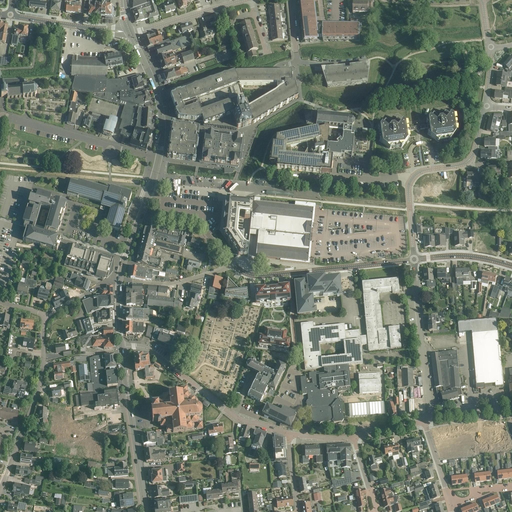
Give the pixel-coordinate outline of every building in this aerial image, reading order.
[(42,0),(39,0),(39,2),(35,1),(35,2),(29,1),(29,2),(28,2),(27,5),(29,5),(29,8),(38,9),(39,2),(42,3),(42,0),(43,0),(42,0)] [(39,2),(38,9),(44,10),(45,10),(46,8),(46,3),(45,0),(42,0),(43,0),(42,0),(42,3),(39,2)] [(50,11),(60,12),(61,4),(60,4),(60,0),(58,0),(52,0),(52,3),(50,11)] [(65,2),(64,8),(66,8),(66,13),(78,14),(78,10),(80,10),(81,7),(80,6),(81,3),(77,2),(77,4),(76,4),(71,3),(71,0),(65,0),(65,2)] [(94,0),(90,0),(89,0),(88,15),(95,15),(96,1),(95,1),(94,0)] [(95,15),(95,16),(103,17),(103,11),(103,5),(102,5),(102,0),(98,0),(98,1),(96,1),(95,15)] [(102,0),(102,5),(103,5),(103,11),(103,17),(105,17),(105,19),(113,20),(113,18),(114,7),(112,7),(110,7),(110,6),(110,0),(102,0)] [(131,0),(132,0),(133,0),(133,1),(133,8),(147,3),(145,0),(131,0)] [(132,9),(133,12),(136,23),(144,20),(147,19),(147,20),(148,20),(148,19),(159,16),(158,16),(153,0),(147,0),(148,3),(132,9)] [(176,0),(179,9),(186,7),(185,3),(193,0),(176,0)] [(301,9),(314,7),(313,0),(309,0),(300,1),(301,9)] [(162,12),(165,11),(166,13),(175,11),(172,1),(167,2),(168,5),(160,7),(162,12)] [(350,9),(353,9),(353,14),(359,14),(359,12),(360,1),(353,1),(350,1),(350,9)] [(360,1),(359,12),(362,12),(366,13),(366,14),(368,14),(368,9),(372,9),(372,2),(369,2),(360,1)] [(302,16),(315,15),(314,7),(301,9),(302,16)] [(210,23),(213,22),(214,25),(221,23),(218,15),(212,17),(212,18),(208,19),(210,23)] [(302,16),(303,24),(316,22),(315,15),(302,16)] [(249,21),(239,24),(239,25),(240,27),(241,30),(240,30),(243,41),(244,45),(245,47),(245,48),(249,59),(257,57),(255,51),(258,50),(257,46),(256,47),(255,42),(256,41),(254,35),(253,35),(251,30),(252,30),(249,21)] [(303,24),(304,30),(317,29),(316,22),(303,24)] [(0,42),(5,43),(6,36),(7,36),(8,25),(0,23),(0,42)] [(182,34),(193,31),(194,34),(198,33),(196,27),(193,28),(191,24),(187,25),(184,26),(185,26),(180,28),(181,30),(178,30),(180,34),(182,34)] [(13,36),(11,45),(17,46),(18,41),(27,42),(27,38),(29,29),(28,29),(28,28),(26,28),(26,29),(23,28),(23,27),(21,27),(21,28),(20,28),(20,31),(15,30),(14,35),(14,36),(13,36)] [(304,30),(305,41),(311,40),(310,33),(313,33),(313,32),(315,32),(315,30),(317,30),(317,29),(304,30)] [(206,30),(200,32),(202,40),(208,38),(214,36),(213,31),(207,32),(206,30)] [(144,41),(145,43),(149,42),(151,43),(154,42),(154,41),(159,40),(159,39),(161,38),(159,34),(146,38),(144,39),(144,41)] [(156,51),(155,52),(157,53),(157,54),(156,56),(158,56),(158,57),(172,52),(181,49),(181,50),(191,47),(187,37),(173,42),(174,44),(170,45),(156,50),(156,51)] [(147,48),(148,52),(154,50),(156,50),(170,45),(174,44),(173,42),(170,43),(169,40),(162,43),(152,47),(147,48)] [(160,62),(161,66),(160,66),(161,69),(162,69),(162,70),(168,68),(172,66),(172,67),(175,67),(174,65),(176,65),(178,64),(178,63),(183,62),(184,64),(194,61),(191,53),(176,58),(174,54),(172,54),(164,57),(163,57),(158,59),(159,63),(160,62)] [(74,80),(71,90),(93,96),(93,94),(97,80),(107,80),(107,77),(107,70),(122,67),(122,62),(120,55),(107,57),(104,58),(103,59),(78,58),(78,57),(74,57),(74,58),(72,58),(72,76),(75,77),(75,78),(74,80)] [(511,68),(511,64),(508,61),(506,64),(505,63),(503,66),(509,70),(511,68)] [(322,70),(328,87),(366,83),(368,66),(349,68),(349,69),(345,69),(345,68),(323,70),(322,70)] [(164,74),(161,75),(163,82),(176,78),(183,75),(186,73),(186,74),(188,73),(186,67),(181,69),(180,68),(174,70),(164,74)] [(237,73),(234,74),(252,124),(252,125),(256,123),(298,98),(295,86),(292,86),(292,83),(292,80),(292,72),(288,72),(287,72),(281,72),(280,72),(276,72),(272,72),(237,73)] [(171,95),(170,96),(172,101),(174,108),(175,107),(176,110),(175,111),(178,119),(180,120),(207,123),(206,126),(236,130),(237,129),(252,124),(234,74),(234,73),(227,76),(222,77),(216,79),(184,90),(184,91),(174,94),(173,95),(171,95)] [(497,80),(507,82),(508,78),(511,78),(511,74),(507,73),(507,75),(498,74),(497,80)] [(105,94),(113,94),(120,94),(128,93),(130,93),(130,94),(135,93),(135,95),(147,92),(146,90),(144,90),(143,88),(144,88),(144,87),(144,85),(143,84),(142,84),(141,78),(140,77),(140,75),(139,74),(138,75),(131,77),(117,80),(113,80),(107,80),(97,80),(93,94),(98,94),(105,94)] [(6,90),(1,91),(1,98),(7,97),(7,99),(34,96),(37,93),(37,88),(34,86),(27,87),(26,81),(25,80),(23,80),(22,81),(22,83),(18,81),(4,81),(5,87),(6,89),(6,90)] [(505,91),(511,91),(511,88),(507,88),(507,82),(497,80),(497,87),(505,88),(505,91)] [(511,91),(505,91),(504,93),(496,92),(495,99),(503,100),(503,96),(508,97),(510,99),(511,99),(511,100),(511,99),(511,91)] [(71,102),(75,103),(77,94),(72,92),(69,102),(71,102)] [(130,93),(128,93),(128,96),(130,96),(131,100),(132,100),(132,101),(148,98),(147,92),(135,95),(135,93),(130,94),(130,93)] [(111,99),(110,102),(124,106),(125,106),(126,103),(130,104),(137,106),(140,106),(141,106),(145,105),(146,107),(150,106),(148,98),(132,101),(132,100),(131,100),(130,96),(128,96),(128,93),(120,94),(113,94),(111,99)] [(69,112),(69,114),(77,116),(76,120),(78,121),(80,111),(78,110),(79,104),(75,103),(71,102),(69,112)] [(122,120),(119,131),(122,132),(120,136),(124,137),(121,144),(139,149),(146,152),(151,134),(150,134),(152,112),(137,109),(125,106),(124,106),(120,119),(122,120)] [(437,119),(437,114),(434,112),(428,120),(426,123),(428,125),(429,125),(429,128),(430,131),(427,135),(438,143),(440,140),(447,139),(450,141),(458,130),(455,128),(454,122),(456,119),(445,111),(443,113),(444,118),(437,119)] [(67,123),(66,124),(75,126),(75,125),(76,120),(77,116),(69,114),(67,123)] [(82,118),(84,119),(82,127),(89,129),(93,118),(85,116),(86,115),(83,114),(82,118)] [(317,114),(316,124),(324,125),(329,125),(329,128),(343,129),(342,133),(343,133),(342,141),(341,141),(340,140),(336,143),(337,144),(337,145),(328,144),(327,153),(326,153),(326,155),(330,156),(330,155),(341,157),(341,156),(341,154),(351,155),(352,155),(352,154),(352,148),(354,148),(355,137),(353,137),(354,134),(351,134),(351,131),(357,132),(357,129),(351,128),(352,127),(352,126),(354,124),(354,122),(352,120),(352,119),(348,119),(348,117),(347,117),(344,117),(344,116),(344,117),(341,117),(341,116),(340,116),(340,117),(337,116),(336,116),(334,116),(334,115),(333,115),(333,116),(330,116),(330,115),(329,115),(329,116),(319,115),(317,114)] [(105,120),(103,126),(103,127),(105,127),(105,128),(104,128),(103,132),(104,134),(111,136),(113,136),(116,126),(117,121),(106,117),(105,120)] [(379,128),(377,130),(377,134),(379,135),(379,141),(390,149),(392,147),(398,146),(401,148),(409,137),(406,135),(406,132),(405,129),(406,128),(408,125),(405,123),(404,123),(400,120),(400,119),(397,117),(396,118),(395,120),(395,125),(393,125),(391,125),(389,125),(388,121),(386,120),(385,119),(384,121),(383,122),(380,126),(379,127),(379,128)] [(490,118),(489,125),(496,127),(496,126),(499,127),(500,123),(501,121),(497,120),(490,118)] [(169,146),(167,157),(172,158),(176,159),(186,160),(192,161),(192,160),(195,160),(199,128),(194,128),(190,127),(180,126),(174,125),(174,126),(172,126),(171,126),(169,143),(171,143),(170,146),(169,146)] [(271,154),(270,163),(277,164),(276,168),(320,173),(320,172),(323,172),(324,173),(331,173),(332,159),(332,158),(330,158),(330,156),(326,155),(326,153),(327,144),(329,128),(329,125),(324,125),(324,127),(306,130),(276,137),(275,145),(272,145),(271,152),(271,154)] [(496,127),(489,125),(487,131),(494,133),(498,134),(498,131),(495,130),(496,127)] [(205,133),(201,162),(217,164),(220,165),(239,167),(242,139),(205,133)] [(496,148),(496,139),(489,139),(489,140),(485,140),(485,143),(484,143),(484,146),(485,146),(485,147),(494,148),(496,148)] [(485,147),(489,148),(489,150),(481,150),(481,158),(491,159),(496,159),(496,151),(494,151),(494,148),(485,147)] [(480,175),(473,174),(473,184),(479,184),(479,183),(482,183),(483,178),(479,178),(480,175)] [(71,182),(67,194),(69,195),(78,198),(78,196),(102,203),(101,206),(101,207),(101,208),(104,209),(104,208),(105,208),(109,209),(111,210),(106,227),(120,231),(125,214),(127,215),(128,213),(128,212),(128,211),(129,211),(129,210),(130,208),(131,207),(131,206),(132,205),(130,204),(128,204),(129,204),(131,194),(130,194),(131,193),(130,193),(130,192),(129,192),(128,191),(127,191),(126,190),(125,190),(124,190),(123,189),(122,189),(121,189),(120,188),(119,188),(118,188),(117,190),(110,188),(107,187),(106,189),(106,191),(88,185),(81,183),(78,182),(77,184),(71,182)] [(27,228),(23,241),(33,244),(34,244),(40,246),(57,251),(60,238),(54,237),(55,233),(57,233),(66,204),(54,200),(53,201),(50,200),(51,197),(33,191),(32,191),(28,204),(30,204),(29,208),(27,207),(23,223),(25,224),(24,227),(27,228)] [(224,222),(223,233),(238,255),(243,256),(244,244),(237,235),(236,234),(237,219),(251,220),(251,218),(253,203),(232,201),(232,200),(226,199),(226,205),(225,205),(224,211),(225,211),(225,216),(224,216),(223,222),(224,222)] [(261,232),(265,232),(310,236),(313,208),(253,203),(251,218),(261,220),(261,232)] [(146,227),(143,237),(169,244),(173,231),(170,230),(170,229),(157,225),(156,227),(147,225),(146,228),(146,227)] [(173,231),(169,244),(185,248),(186,245),(183,245),(186,233),(185,233),(173,230),(173,231)] [(308,262),(310,236),(265,232),(262,258),(308,262)] [(455,247),(464,246),(464,239),(467,239),(467,233),(464,234),(454,234),(455,247)] [(141,247),(147,249),(161,252),(174,256),(180,257),(182,258),(185,248),(169,244),(143,237),(141,247)] [(435,237),(424,238),(425,248),(435,248),(435,237)] [(435,248),(446,247),(445,237),(435,237),(435,248)] [(192,238),(191,242),(188,242),(187,246),(198,249),(199,246),(201,241),(192,238)] [(66,258),(64,266),(88,273),(88,275),(90,276),(90,277),(93,278),(94,276),(103,279),(105,278),(106,278),(106,277),(108,278),(109,274),(112,272),(112,270),(113,265),(111,264),(113,258),(107,256),(99,254),(98,252),(97,253),(95,253),(94,251),(93,252),(92,251),(92,250),(90,250),(88,251),(87,249),(82,248),(81,249),(79,246),(73,244),(70,246),(67,254),(66,258)] [(141,247),(139,254),(159,260),(161,252),(147,249),(141,247)] [(139,254),(136,263),(156,268),(162,269),(164,261),(163,261),(160,260),(159,260),(139,254)] [(185,264),(188,265),(187,270),(191,271),(192,268),(199,270),(200,263),(189,260),(186,259),(185,264)] [(133,267),(130,278),(145,281),(145,280),(151,281),(152,271),(153,271),(153,270),(140,268),(139,269),(134,268),(133,267)] [(433,270),(424,271),(425,282),(427,281),(427,288),(436,287),(435,284),(435,280),(433,281),(433,270)] [(152,271),(151,281),(157,282),(159,282),(159,281),(169,282),(169,279),(176,279),(177,275),(166,273),(165,273),(164,273),(161,272),(159,272),(159,273),(153,271),(152,271)] [(450,275),(446,275),(446,271),(438,271),(438,279),(442,279),(442,283),(450,283),(450,275)] [(488,284),(489,282),(490,274),(484,273),(481,283),(488,284)] [(497,276),(490,274),(489,282),(492,283),(492,285),(495,285),(497,276)] [(71,280),(70,285),(75,287),(81,289),(85,291),(86,291),(88,290),(90,282),(88,282),(88,281),(83,280),(78,278),(78,277),(72,275),(70,280),(71,280)] [(303,283),(295,284),(297,300),(298,314),(298,315),(313,313),(313,311),(311,298),(310,298),(310,295),(324,293),(325,295),(337,294),(340,294),(338,278),(327,279),(327,280),(324,280),(323,277),(319,278),(319,279),(312,279),(308,279),(308,280),(308,285),(303,286),(303,283)] [(211,281),(208,293),(213,294),(214,289),(219,290),(222,279),(215,278),(214,282),(211,281)] [(508,291),(509,288),(511,280),(506,278),(503,286),(506,287),(504,292),(508,293),(508,291)] [(323,368),(323,369),(348,366),(351,366),(362,365),(360,346),(367,345),(368,351),(401,348),(399,327),(382,329),(379,294),(392,293),(392,294),(399,293),(398,279),(361,283),(367,336),(360,337),(359,330),(345,332),(344,325),(315,328),(315,323),(300,324),(305,370),(323,368)] [(22,295),(27,296),(29,288),(31,289),(33,282),(30,281),(26,280),(25,284),(25,286),(22,295)] [(64,284),(55,281),(54,283),(53,287),(62,290),(64,284)] [(225,291),(225,296),(248,299),(247,289),(239,290),(232,283),(228,282),(226,291),(225,291)] [(17,293),(17,294),(18,294),(18,295),(22,296),(22,295),(25,286),(25,284),(20,283),(19,284),(17,293)] [(40,290),(38,298),(43,300),(44,301),(45,301),(47,301),(49,292),(50,289),(52,289),(53,287),(53,286),(47,284),(45,289),(46,289),(46,291),(44,291),(44,289),(43,287),(42,287),(40,288),(40,290)] [(126,287),(127,287),(127,288),(126,288),(126,289),(127,289),(126,295),(142,295),(142,285),(126,284),(126,287)] [(188,298),(188,300),(198,303),(199,301),(197,300),(198,295),(199,296),(200,294),(202,288),(191,285),(190,292),(194,293),(192,299),(188,298)] [(259,288),(257,288),(256,288),(256,289),(254,289),(256,301),(256,304),(259,304),(264,304),(268,303),(271,303),(274,303),(275,303),(275,302),(279,302),(282,302),(287,301),(289,301),(290,301),(288,286),(287,286),(286,285),(284,286),(283,286),(274,287),(269,288),(269,287),(259,288)] [(149,296),(156,297),(157,287),(148,286),(147,296),(149,296)] [(107,289),(99,290),(100,292),(100,297),(107,297),(113,297),(112,287),(106,287),(107,289)] [(159,287),(157,297),(166,298),(167,288),(159,287)] [(52,302),(49,303),(51,308),(54,307),(55,309),(65,304),(65,305),(67,303),(70,301),(69,300),(66,293),(66,292),(60,294),(60,293),(58,294),(58,295),(59,297),(51,301),(52,302)] [(135,296),(127,296),(126,306),(142,306),(143,298),(141,298),(141,296),(135,296)] [(148,299),(147,309),(178,313),(181,313),(182,304),(182,302),(179,302),(179,301),(175,300),(175,299),(156,297),(149,296),(148,299)] [(93,297),(82,302),(85,310),(87,315),(104,309),(112,308),(113,308),(113,297),(98,298),(96,298),(94,298),(93,297)] [(193,306),(197,307),(198,303),(191,301),(188,300),(186,307),(193,309),(193,306)] [(132,320),(149,321),(149,317),(153,317),(153,311),(132,310),(127,310),(127,309),(126,309),(126,320),(127,320),(131,320),(132,320)] [(107,321),(112,321),(112,311),(107,311),(107,313),(99,313),(99,312),(96,312),(96,318),(98,317),(98,321),(98,323),(102,323),(102,321),(107,321)] [(3,318),(1,318),(0,322),(0,326),(4,327),(3,328),(9,329),(10,325),(8,325),(10,317),(5,316),(5,317),(3,318)] [(85,331),(86,335),(94,333),(89,319),(82,321),(85,331)] [(496,319),(458,323),(459,333),(472,332),(473,342),(476,379),(476,380),(476,385),(476,388),(476,389),(477,389),(484,389),(485,389),(485,388),(489,388),(495,387),(503,387),(500,347),(499,347),(497,331),(496,319)] [(19,322),(21,323),(20,329),(33,330),(34,321),(19,320),(19,322)] [(79,333),(85,331),(82,321),(76,323),(79,333)] [(439,323),(436,324),(429,324),(429,331),(433,331),(433,334),(440,334),(448,333),(448,329),(439,330),(439,331),(437,331),(437,327),(442,327),(442,323),(439,323)] [(125,331),(125,333),(126,333),(126,334),(126,335),(136,335),(138,335),(138,330),(139,330),(139,328),(143,328),(143,327),(145,328),(145,327),(143,327),(143,324),(126,324),(126,325),(125,325),(125,327),(126,327),(126,331),(125,331)] [(148,327),(146,337),(152,339),(157,341),(162,343),(171,346),(174,338),(169,336),(170,332),(154,328),(155,326),(149,324),(148,327)] [(80,338),(80,341),(80,345),(80,348),(87,348),(87,347),(92,347),(103,347),(103,350),(114,349),(113,334),(113,329),(103,329),(94,333),(86,335),(80,338)] [(286,332),(285,332),(281,331),(270,330),(266,329),(265,329),(264,336),(259,336),(258,344),(259,344),(263,345),(271,346),(271,345),(277,346),(277,347),(284,348),(288,348),(289,348),(290,340),(285,339),(286,332)] [(68,333),(63,334),(66,342),(70,340),(77,338),(74,331),(68,333)] [(18,346),(18,349),(19,349),(19,350),(25,351),(26,348),(33,349),(34,341),(24,339),(23,346),(18,346)] [(450,345),(437,346),(440,385),(454,383),(450,345)] [(56,354),(63,353),(63,357),(71,355),(71,350),(66,351),(65,346),(55,347),(56,354)] [(142,354),(134,355),(135,365),(135,371),(144,370),(145,380),(154,379),(153,374),(153,370),(153,369),(153,367),(150,367),(148,356),(143,357),(142,354)] [(104,356),(104,357),(98,357),(98,360),(101,359),(101,364),(105,363),(105,369),(115,368),(116,368),(114,355),(104,356)] [(108,391),(107,387),(117,386),(116,368),(115,368),(105,369),(105,363),(101,364),(101,359),(98,360),(98,357),(95,357),(90,359),(92,392),(108,391)] [(247,367),(248,368),(247,369),(250,370),(250,369),(258,373),(258,374),(259,374),(258,376),(257,375),(247,396),(260,402),(267,387),(269,388),(274,390),(277,385),(276,385),(285,367),(278,364),(273,373),(261,367),(262,366),(260,365),(260,366),(256,364),(257,362),(255,361),(255,360),(252,358),(250,361),(248,362),(246,365),(247,367)] [(53,366),(52,367),(53,370),(54,369),(54,370),(55,370),(64,369),(74,367),(74,363),(70,364),(69,362),(53,365),(53,366)] [(87,366),(78,366),(79,377),(80,377),(84,377),(85,381),(85,382),(90,381),(90,373),(87,374),(87,366)] [(305,377),(300,378),(301,395),(313,394),(314,397),(312,400),(311,400),(307,400),(306,402),(305,402),(306,408),(307,408),(308,410),(310,410),(310,412),(311,415),(309,417),(311,419),(311,420),(312,422),(314,423),(317,423),(319,425),(320,423),(324,423),(326,424),(328,422),(331,422),(333,423),(338,423),(342,423),(343,421),(342,402),(340,400),(338,400),(338,398),(339,395),(339,394),(338,392),(347,391),(348,393),(350,392),(349,379),(348,374),(351,374),(351,373),(351,372),(348,372),(348,368),(348,366),(323,369),(324,374),(316,375),(316,373),(308,374),(309,379),(311,379),(312,384),(306,384),(305,377)] [(54,378),(53,378),(54,380),(55,380),(55,381),(63,380),(63,376),(62,374),(64,374),(63,373),(64,372),(64,369),(55,370),(55,374),(54,374),(54,378)] [(397,371),(397,380),(412,379),(412,370),(399,371),(397,371)] [(358,375),(359,395),(381,393),(379,374),(358,375)] [(412,379),(397,380),(397,388),(397,389),(413,388),(412,379)] [(17,395),(17,391),(19,391),(21,383),(14,382),(14,385),(10,384),(9,388),(5,387),(4,395),(8,396),(9,394),(12,395),(12,394),(17,395)] [(27,384),(21,383),(19,391),(20,392),(19,398),(24,399),(27,384)] [(457,386),(436,388),(436,392),(437,394),(439,400),(438,400),(438,405),(459,399),(459,398),(459,397),(462,396),(462,395),(460,389),(460,386),(457,386)] [(61,396),(64,396),(63,390),(63,387),(51,389),(53,398),(61,396)] [(198,405),(196,404),(195,404),(196,404),(197,403),(197,402),(197,400),(196,399),(194,399),(194,398),(190,398),(191,397),(191,395),(190,394),(188,394),(188,393),(187,387),(181,388),(181,389),(179,389),(179,392),(180,392),(180,393),(169,394),(169,395),(163,396),(163,401),(158,401),(158,402),(157,402),(156,401),(156,400),(154,400),(153,401),(153,403),(152,403),(152,409),(151,409),(151,410),(151,413),(151,414),(152,414),(152,417),(151,417),(151,418),(152,418),(152,421),(152,422),(152,421),(153,422),(157,422),(158,424),(160,424),(160,427),(166,427),(166,432),(173,432),(173,433),(186,431),(186,430),(202,428),(202,422),(200,423),(199,421),(199,420),(201,420),(201,418),(199,418),(198,417),(197,417),(199,416),(200,415),(201,414),(201,413),(202,412),(202,411),(202,408),(201,408),(201,407),(200,406),(199,405),(198,405)] [(99,394),(93,395),(91,395),(91,394),(90,394),(90,395),(75,396),(77,407),(77,408),(91,407),(92,407),(94,406),(95,411),(120,408),(118,391),(99,393),(99,394)] [(384,410),(384,398),(349,400),(349,412),(384,410)] [(387,404),(386,404),(386,410),(387,410),(389,417),(396,415),(394,408),(393,408),(393,406),(392,404),(392,403),(388,404),(387,404)] [(263,410),(261,414),(262,414),(265,415),(264,417),(268,419),(268,417),(281,423),(279,427),(293,428),(294,426),(295,426),(297,423),(299,419),(295,417),(296,414),(290,411),(282,407),(280,411),(270,407),(268,406),(268,405),(266,405),(263,410)] [(39,419),(41,419),(41,424),(45,424),(45,422),(47,422),(47,420),(46,420),(47,409),(39,408),(39,419)] [(213,430),(208,430),(209,435),(216,434),(223,432),(222,425),(213,426),(212,426),(213,430)] [(251,429),(242,426),(242,427),(241,427),(241,429),(237,428),(236,431),(236,434),(237,434),(236,436),(239,437),(240,437),(239,438),(247,440),(251,429)] [(264,439),(266,434),(255,430),(254,435),(251,445),(252,445),(249,456),(254,457),(257,447),(261,448),(264,439)] [(453,431),(447,432),(449,445),(455,444),(453,431)] [(447,432),(441,433),(443,446),(449,445),(447,432)] [(441,433),(435,434),(437,447),(443,446),(441,433)] [(150,435),(142,435),(143,445),(151,444),(151,443),(157,443),(157,446),(163,446),(162,439),(157,440),(156,434),(150,435)] [(272,435),(272,440),(273,451),(285,450),(284,439),(272,435)] [(224,440),(226,454),(234,453),(238,453),(237,446),(233,446),(232,439),(224,440)] [(419,440),(412,441),(415,456),(418,455),(417,447),(421,447),(420,443),(419,443),(419,440)] [(415,456),(412,441),(406,442),(407,445),(406,445),(407,449),(408,453),(411,453),(412,456),(415,456)] [(35,444),(25,442),(24,451),(37,453),(38,449),(34,449),(35,444)] [(397,444),(390,445),(392,453),(393,457),(398,456),(398,452),(399,452),(397,444)] [(390,445),(383,447),(385,455),(388,454),(388,457),(393,457),(392,453),(390,445)] [(326,447),(327,463),(324,463),(329,473),(331,480),(338,480),(337,455),(336,455),(336,446),(326,447)] [(331,480),(333,488),(334,488),(352,484),(352,480),(351,480),(351,472),(350,454),(349,446),(336,446),(336,455),(337,455),(338,480),(331,480)] [(312,456),(312,447),(305,448),(305,456),(302,457),(303,459),(303,464),(309,464),(309,456),(312,456)] [(319,447),(312,447),(312,456),(316,456),(316,463),(323,463),(322,455),(319,456),(319,447)] [(144,451),(145,459),(151,458),(151,457),(153,457),(153,459),(155,459),(157,459),(156,457),(159,457),(160,458),(165,457),(164,451),(159,452),(159,451),(152,452),(152,449),(144,451)] [(273,451),(269,451),(270,463),(274,462),(287,461),(286,450),(285,450),(273,451)] [(20,463),(31,465),(31,464),(36,465),(36,460),(35,460),(32,459),(32,456),(21,455),(20,463)] [(381,456),(375,457),(368,459),(370,467),(373,466),(374,471),(378,470),(376,463),(382,461),(381,456)] [(68,469),(69,461),(54,459),(53,465),(59,465),(59,468),(68,469)] [(279,478),(286,477),(285,467),(283,467),(282,463),(275,464),(276,470),(278,470),(279,478)] [(105,474),(108,474),(108,477),(128,476),(128,468),(127,468),(127,464),(119,465),(120,468),(114,469),(108,469),(104,469),(105,474)] [(28,468),(17,467),(16,475),(27,477),(27,476),(30,477),(31,469),(28,468)] [(504,479),(503,471),(502,471),(502,470),(500,470),(499,469),(499,470),(498,467),(496,467),(496,473),(498,472),(498,480),(504,479)] [(152,479),(151,480),(151,482),(152,483),(162,482),(162,478),(166,478),(165,469),(161,469),(161,471),(152,472),(153,476),(152,476),(152,479)] [(480,474),(476,474),(475,469),(472,470),(473,475),(474,475),(475,482),(481,482),(480,474)] [(53,470),(52,482),(61,483),(61,480),(55,479),(56,474),(62,475),(62,471),(53,470)] [(426,477),(427,480),(434,478),(431,471),(425,473),(423,474),(424,478),(426,477)] [(457,477),(453,477),(453,472),(450,472),(450,478),(451,478),(452,485),(458,485),(457,477)] [(240,480),(231,481),(232,484),(232,492),(233,492),(233,493),(235,493),(235,494),(239,494),(238,492),(238,488),(241,488),(240,480)] [(129,484),(129,481),(112,481),(112,489),(128,489),(130,489),(130,484),(129,484)] [(14,483),(12,492),(14,492),(13,496),(20,498),(21,494),(20,494),(22,485),(14,483)] [(28,495),(30,487),(27,487),(27,486),(22,485),(20,494),(21,494),(25,495),(25,494),(28,495)] [(306,486),(299,487),(300,493),(307,492),(307,491),(310,491),(310,488),(312,487),(312,485),(308,485),(306,486)] [(426,492),(427,495),(438,492),(436,486),(429,488),(426,489),(427,492),(426,492)] [(161,488),(153,488),(154,498),(162,497),(169,496),(168,490),(161,491),(161,490),(161,488)] [(210,488),(203,489),(203,495),(206,495),(206,500),(212,500),(211,491),(210,488)] [(389,489),(380,491),(382,500),(392,497),(393,497),(392,493),(390,492),(389,489)] [(247,494),(248,500),(257,499),(256,496),(260,495),(259,490),(248,491),(249,494),(247,494)] [(353,501),(357,500),(363,499),(362,495),(366,494),(365,490),(362,491),(362,490),(355,491),(356,496),(352,496),(353,501)] [(120,503),(133,501),(132,496),(125,496),(124,493),(122,492),(113,493),(114,498),(116,497),(116,503),(118,503),(120,503)] [(440,498),(438,492),(427,495),(428,498),(429,501),(432,500),(433,500),(440,498)] [(179,498),(180,505),(198,503),(197,496),(179,498)] [(388,498),(382,500),(384,508),(387,507),(388,511),(389,511),(392,511),(391,506),(395,505),(397,502),(396,496),(393,497),(388,498)] [(493,497),(495,505),(499,504),(501,508),(504,507),(502,502),(500,503),(497,496),(493,497)] [(293,505),(292,497),(284,499),(285,507),(293,505)] [(284,499),(276,500),(277,508),(285,507),(284,499)] [(169,500),(154,502),(155,508),(155,507),(156,510),(154,510),(154,511),(170,511),(169,506),(170,506),(169,500)] [(311,510),(310,502),(302,503),(303,511),(311,510)] [(18,507),(9,505),(8,511),(11,511),(17,511),(17,510),(25,511),(27,504),(19,503),(18,507)]
